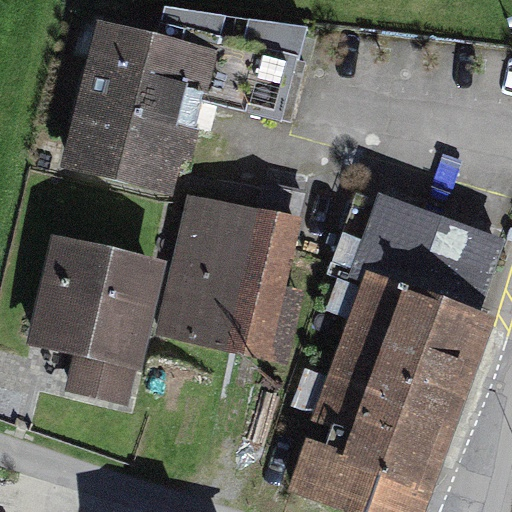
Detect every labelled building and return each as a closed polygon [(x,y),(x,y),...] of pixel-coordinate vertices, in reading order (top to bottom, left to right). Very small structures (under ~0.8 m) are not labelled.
[(215,48),(100,21),(67,158),(182,184),(186,169),(202,103),(215,48)] [(509,233),(378,190),(373,203),(356,254),(487,298),(509,233)] [(300,219),(194,198),(168,331),(274,352),(300,219)] [(168,264),(48,237),(25,338),(77,350),(69,383),(138,399),(168,264)] [(420,511),(488,315),(362,272),(289,488),(361,511),(420,511)]
